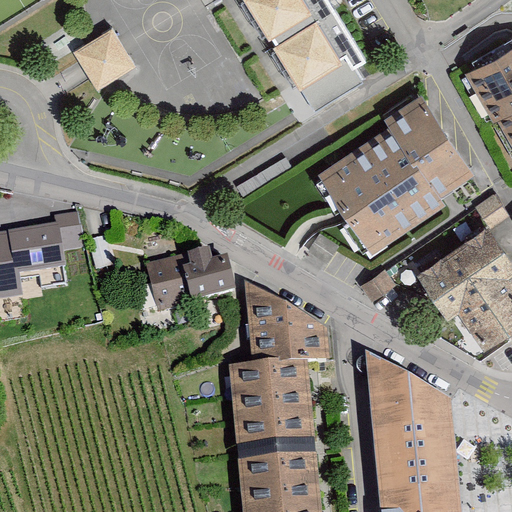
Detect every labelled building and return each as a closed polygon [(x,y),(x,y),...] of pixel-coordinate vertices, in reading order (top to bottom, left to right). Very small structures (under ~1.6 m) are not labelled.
[(365,54),(333,0),(244,0),(300,93),(365,54)] [(118,33),(78,55),(91,78),(103,99),(126,85),(142,76),(118,33)] [(511,54),(469,81),(511,151),(511,54)] [(326,181),(379,262),(454,214),(450,207),(483,185),(428,102),(393,125),(399,134),(326,181)] [(478,214),(492,234),(510,221),(497,201),(478,214)] [(61,233),(0,242),(0,306),(24,303),(21,285),(69,278),(66,259),(89,255),(84,218),(60,222),(61,233)] [(424,283),(454,328),(466,320),(492,359),(511,345),(511,254),(498,234),(424,283)] [(109,243),(92,247),(100,277),(117,272),(109,243)] [(188,266),(153,274),(163,317),(199,310),(200,317),(248,307),(240,269),(222,273),(220,262),(197,267),(200,279),(191,281),(188,266)] [(336,374),(332,340),(252,297),(259,378),(238,380),(250,511),(328,511),(315,376),(336,374)] [(461,511),(450,402),(366,357),(381,511),(461,511)]
